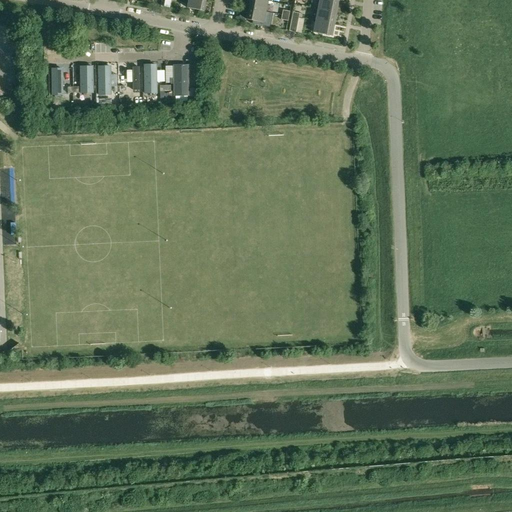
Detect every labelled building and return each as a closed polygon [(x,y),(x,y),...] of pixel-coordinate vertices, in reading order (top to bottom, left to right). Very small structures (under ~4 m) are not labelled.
[(203,11),(205,0),(188,0),(187,8),(203,11)] [(261,0),(250,0),(249,8),(265,12),(267,1),(261,0)] [(336,0),(319,0),(317,8),(336,12),(339,0),(336,0)] [(263,23),(265,12),(249,8),(246,20),(263,23)] [(317,8),(315,20),(334,24),(336,12),(317,8)] [(291,17),(288,31),(296,33),(298,18),(291,17)] [(315,20),(313,32),(332,36),(334,24),(315,20)] [(511,49),(511,34),(492,35),(492,51),(511,49)] [(502,90),(500,54),(482,55),(483,91),(502,90)] [(156,66),(145,66),(146,95),(157,95),(156,66)] [(188,66),(172,66),(173,98),(189,98),(188,66)] [(88,67),(80,67),(80,94),(88,94),(88,67)] [(111,67),(98,68),(98,98),(105,98),(105,83),(111,83),(111,67)] [(62,69),(49,69),(49,98),(62,98),(62,69)] [(511,117),(511,102),(495,103),(496,118),(511,117)]
